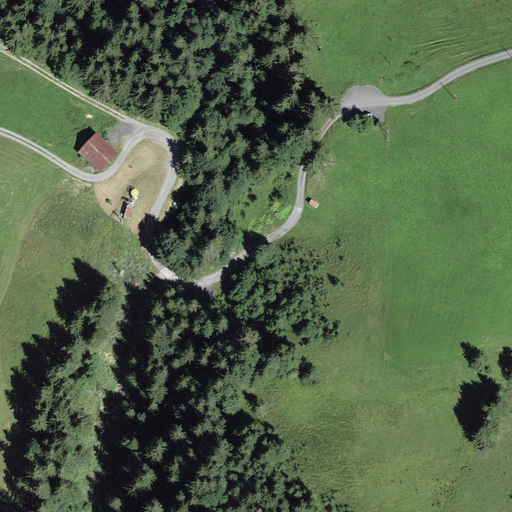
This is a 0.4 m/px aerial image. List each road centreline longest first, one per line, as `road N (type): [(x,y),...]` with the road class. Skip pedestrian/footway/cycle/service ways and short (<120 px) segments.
road 1 (track): [(511,55),(418,95),(339,114),(306,162),(289,224),(205,281),(170,275),(148,244),(148,218),(170,160),(163,137),(140,130)]
road 2 (track): [(140,130),(103,177),(84,178),(0,134)]
road 3 (track): [(140,130),(0,48)]
